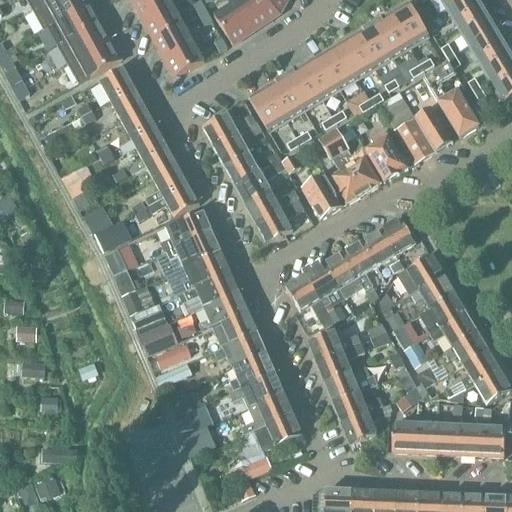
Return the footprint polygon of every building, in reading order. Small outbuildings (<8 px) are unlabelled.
[(25,0),(33,15),(59,0),(25,0)] [(89,8),(84,0),(59,0),(33,15),(43,33),(89,8)] [(144,0),(134,6),(144,25),(173,8),(168,0),(144,0)] [(251,36),(269,24),(252,0),(244,0),(233,8),(251,36)] [(288,2),(283,0),(252,0),(269,24),(280,17),(288,2)] [(467,0),(439,0),(447,12),(467,0)] [(485,14),(476,0),(467,0),(447,12),(458,31),(485,14)] [(193,8),(199,18),(206,15),(200,4),(193,8)] [(99,26),(89,8),(43,33),(44,34),(48,31),(58,49),(99,26)] [(154,43),(184,27),(173,8),(144,25),(154,43)] [(233,48),(251,36),(233,8),(214,20),(233,48)] [(409,9),(390,20),(410,52),(428,41),(409,9)] [(425,11),(418,15),(424,26),(431,21),(425,11)] [(497,33),(485,14),(458,31),(469,49),(497,33)] [(199,18),(205,29),(212,25),(206,15),(199,18)] [(390,20),(373,30),(392,63),(410,52),(390,20)] [(431,36),(438,32),(431,21),(424,26),(431,36)] [(110,45),(99,26),(58,49),(68,68),(110,45)] [(164,62),(194,46),(184,27),(154,43),(164,62)] [(373,30),(355,40),(375,73),(392,63),(373,30)] [(508,51),(497,33),(469,49),(480,68),(508,51)] [(355,40),(338,51),(357,83),(375,73),(355,40)] [(227,52),(221,42),(214,46),(220,56),(227,52)] [(120,64),(110,45),(68,68),(79,87),(120,64)] [(175,81),(204,65),(194,46),(164,62),(175,81)] [(454,58),(448,48),(441,52),(447,62),(454,58)] [(338,51),(320,61),(340,94),(357,83),(338,51)] [(511,73),(511,58),(508,51),(480,68),(491,86),(511,73)] [(5,54),(0,56),(0,66),(9,61),(5,54)] [(461,68),(454,58),(447,62),(454,73),(461,68)] [(320,61),(303,72),(322,104),(340,94),(320,61)] [(434,70),(430,62),(420,69),(424,76),(434,70)] [(449,66),(423,82),(439,107),(459,141),(478,130),(470,117),(477,113),(467,95),(459,99),(457,95),(448,101),(440,87),(456,78),(449,66)] [(420,69),(409,75),(413,82),(424,76),(420,69)] [(99,85),(110,105),(135,92),(124,71),(99,85)] [(303,72),(285,82),(305,115),(322,104),(303,72)] [(511,99),(511,73),(491,86),(503,105),(511,99)] [(285,82),(268,92),(287,125),(305,115),(285,82)] [(439,107),(423,82),(410,89),(399,96),(407,109),(407,108),(415,121),(414,122),(435,156),(453,146),(432,111),(439,107)] [(481,92),(475,82),(468,86),(474,97),(481,92)] [(399,90),(395,83),(384,89),(389,97),(399,90)] [(22,84),(11,90),(15,97),(25,91),(22,84)] [(25,91),(15,97),(19,104),(29,98),(25,91)] [(110,105),(121,124),(146,111),(135,92),(110,105)] [(268,92),(249,103),(269,136),(287,125),(268,92)] [(480,107),(487,103),(481,92),(474,97),(480,107)] [(384,104),(379,97),(369,103),(373,110),(384,104)] [(369,103),(359,110),(363,117),(373,110),(369,103)] [(381,111),(415,168),(432,158),(406,115),(397,120),(389,107),(381,111)] [(59,124),(63,131),(92,115),(89,109),(78,114),(77,114),(59,124)] [(117,144),(120,150),(132,144),(157,130),(146,111),(121,124),(128,137),(117,144)] [(347,122),(342,114),(332,121),(336,128),(347,122)] [(92,115),(63,131),(55,135),(59,143),(77,133),(85,129),(85,127),(95,121),(92,115)] [(202,131),(213,150),(257,127),(252,119),(234,129),(227,117),(218,122),(211,126),(212,126),(202,131)] [(336,128),(332,121),(322,127),(326,134),(336,128)] [(213,150),(224,170),(249,156),(243,147),(262,136),(257,127),(213,150)] [(135,150),(142,163),(167,149),(157,130),(132,144),(120,150),(119,151),(123,157),(135,150)] [(332,164),(333,164),(341,160),(363,199),(381,188),(364,161),(355,166),(337,133),(318,144),(319,144),(324,152),(331,165),(332,164)] [(312,142),(307,135),(297,142),(301,149),(312,142)] [(364,154),(384,186),(408,172),(385,135),(370,143),(373,148),(364,154)] [(301,149),(297,142),(286,148),(291,155),(301,149)] [(319,144),(307,151),(312,159),(324,152),(319,144)] [(96,154),(100,161),(111,155),(107,148),(96,154)] [(147,172),(153,183),(178,169),(167,149),(142,163),(128,171),(133,180),(147,172)] [(115,162),(111,155),(100,161),(104,168),(115,162)] [(224,170),(235,190),(260,176),(281,165),(276,156),(255,168),(249,156),(224,170)] [(282,166),(286,172),(289,178),(301,171),(294,159),(282,166)] [(341,160),(333,164),(339,175),(330,181),(346,209),(363,199),(341,160)] [(104,169),(104,168),(100,161),(81,172),(63,182),(74,202),(91,192),(91,191),(97,188),(91,176),(104,169)] [(235,190),(246,209),(270,196),(264,185),(273,180),(286,172),(282,166),(281,165),(260,176),(235,190)] [(145,202),(149,210),(188,188),(178,169),(153,183),(160,194),(145,202)] [(102,183),(107,191),(128,180),(124,172),(102,183)] [(302,193),(320,224),(343,211),(324,180),(302,193)] [(188,188),(149,210),(147,211),(151,218),(168,209),(175,221),(199,208),(188,188)] [(91,192),(74,202),(81,215),(98,205),(91,192)] [(246,209),(256,229),(299,205),(294,196),(276,206),(270,196),(246,209)] [(131,211),(135,218),(146,212),(142,205),(131,211)] [(299,205),(256,229),(267,248),(276,243),(277,244),(283,240),(292,235),(286,224),(304,214),(299,205)] [(146,212),(135,218),(139,225),(149,219),(146,212)] [(202,215),(166,232),(171,243),(161,248),(165,257),(167,256),(212,236),(202,215)] [(407,219),(401,223),(408,236),(415,232),(407,219)] [(401,223),(382,234),(396,259),(415,247),(408,236),(401,223)] [(122,224),(93,238),(102,256),(131,242),(122,224)] [(382,234),(362,246),(377,270),(396,259),(382,234)] [(178,260),(184,272),(221,256),(212,236),(167,256),(170,264),(178,260)] [(362,246),(343,257),(365,295),(372,291),(364,278),(377,270),(362,246)] [(117,253),(104,259),(113,279),(124,275),(126,273),(117,253)] [(184,287),(187,296),(230,277),(221,256),(184,272),(189,285),(184,287)] [(343,257),(324,269),(338,293),(351,285),(359,299),(365,295),(343,257)] [(407,274),(418,293),(442,279),(431,260),(422,265),(416,268),(416,269),(407,274)] [(403,271),(399,263),(389,270),(393,277),(403,271)] [(324,269),(304,280),(323,311),(324,311),(331,307),(326,300),(338,293),(324,269)] [(113,280),(121,300),(132,295),(124,275),(113,279),(113,280)] [(208,297),(213,308),(239,297),(230,277),(187,296),(174,302),(178,310),(208,297)] [(418,293),(430,312),(454,298),(442,279),(418,293)] [(323,311),(304,280),(286,291),(291,300),(291,301),(294,307),(295,307),(300,316),(312,309),(325,331),(333,328),(327,318),(328,318),(324,311),(323,311)] [(132,295),(121,300),(130,320),(143,314),(134,294),(132,295)] [(203,336),(213,332),(248,316),(239,297),(213,308),(204,312),(209,323),(199,328),(203,336)] [(430,312),(441,332),(465,317),(454,298),(430,312)] [(167,329),(159,309),(130,320),(138,340),(167,329)] [(341,310),(328,318),(327,318),(333,328),(334,327),(346,320),(341,310)] [(226,337),(231,348),(257,337),(248,316),(213,332),(217,341),(226,337)] [(445,339),(453,351),(477,336),(465,317),(441,332),(429,339),(433,346),(445,339)] [(177,348),(168,328),(167,329),(138,340),(147,361),(177,348)] [(367,335),(371,343),(387,337),(383,328),(367,335)] [(20,342),(38,343),(39,330),(21,329),(20,342)] [(308,345),(316,366),(361,348),(357,339),(339,346),(334,334),(308,345)] [(458,361),(464,370),(488,356),(477,336),(453,351),(444,356),(450,366),(458,361)] [(228,360),(233,372),(266,357),(257,337),(231,348),(215,356),(218,364),(228,360)] [(387,337),(371,343),(376,354),(392,346),(387,337)] [(404,353),(415,372),(429,364),(419,345),(404,353)] [(156,359),(161,372),(192,360),(186,347),(156,359)] [(316,366),(325,387),(351,376),(346,365),(365,357),(361,348),(316,366)] [(464,370),(475,389),(500,375),(488,356),(464,370)] [(229,397),(229,398),(275,378),(266,357),(233,372),(237,383),(230,386),(234,395),(229,397)] [(423,386),(422,387),(426,393),(435,387),(435,386),(439,383),(429,364),(415,372),(423,386)] [(26,378),(45,379),(46,366),(27,365),(26,378)] [(156,381),(160,391),(190,378),(186,368),(156,381)] [(398,378),(406,395),(413,390),(415,389),(407,373),(398,378)] [(500,375),(475,389),(487,408),(496,403),(502,399),(511,394),(500,375)] [(325,387),(333,408),(359,397),(377,389),(373,380),(356,387),(351,376),(325,387)] [(249,413),(258,409),(284,398),(275,378),(229,398),(233,406),(243,401),(249,413)] [(413,390),(406,395),(407,397),(404,399),(411,410),(428,397),(426,393),(422,387),(416,390),(415,389),(413,390)] [(435,387),(426,393),(428,397),(431,402),(440,398),(435,387)] [(183,394),(164,402),(173,422),(192,414),(183,394)] [(333,408),(342,428),(383,411),(379,402),(364,408),(359,397),(333,408)] [(245,439),(254,435),(293,418),(284,398),(258,409),(263,421),(254,425),(254,426),(241,432),(245,439)] [(453,420),(462,421),(462,409),(454,408),(453,420)] [(383,411),(342,428),(350,449),(360,445),(367,442),(376,438),(372,426),(381,422),(390,418),(389,416),(392,415),(389,409),(383,411)] [(474,424),(483,425),(484,412),(476,411),(474,424)] [(483,432),(482,460),(504,461),(504,451),(505,451),(505,443),(505,433),(490,432),(492,413),(484,412),(483,425),(482,432),(483,432)] [(192,414),(173,422),(182,442),(200,434),(192,414)] [(293,418),(254,435),(263,456),(302,439),(293,418)] [(392,456),(414,457),(415,429),(413,419),(406,419),(406,428),(393,428),(393,438),(392,438),(392,446),(392,456)] [(414,457),(437,458),(438,430),(424,429),(424,419),(413,419),(415,429),(414,457)] [(437,458),(459,459),(460,431),(438,430),(437,458)] [(459,459),(482,460),(483,432),(482,432),(460,431),(459,459)] [(207,432),(182,442),(188,458),(199,453),(196,448),(211,442),(207,432)] [(230,475),(242,504),(255,499),(248,483),(271,473),(266,460),(230,475)] [(57,479),(23,489),(28,508),(63,499),(57,479)] [(350,511),(352,495),(325,494),(324,511),(350,511)] [(373,511),(374,496),(352,495),(350,511),(373,511)] [(395,511),(396,497),(374,496),(373,511),(395,511)] [(417,511),(418,498),(396,497),(395,511),(417,511)] [(417,511),(440,511),(441,499),(418,498),(417,511)] [(440,511),(462,511),(463,500),(441,499),(440,511)] [(462,511),(484,511),(485,501),(463,500),(462,511)] [(484,511),(506,511),(507,502),(485,501),(484,511)]
